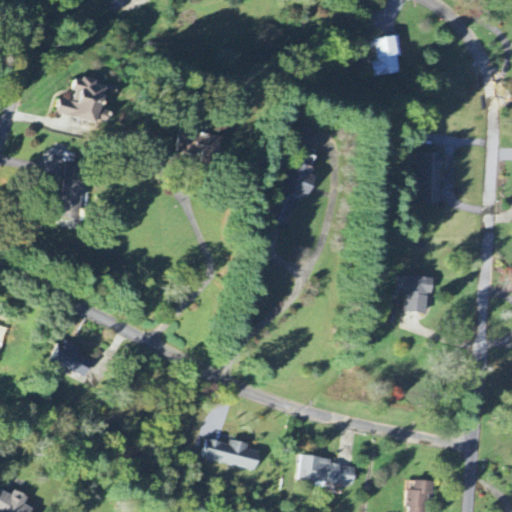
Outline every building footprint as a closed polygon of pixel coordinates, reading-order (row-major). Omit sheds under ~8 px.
[(62,114),(112,126),(115,113),(107,111),(112,88),(100,86),(101,83),(82,79),(77,102),(65,99),(62,114)] [(224,138),(185,133),(182,153),(208,156),(207,163),(221,165),(224,138)] [(273,224),(287,228),(297,197),(309,201),(316,178),(311,176),(316,158),(296,152),(273,224)] [(439,204),(440,168),(442,168),(443,155),(417,154),(415,204),(439,204)] [(81,223),(92,170),(72,166),(61,219),(81,223)] [(433,279),(408,278),(406,314),(426,315),(427,295),(432,295),(433,279)] [(79,350),(62,341),(51,363),(84,379),(92,364),(76,356),(79,350)] [(228,446),(206,441),(201,459),(256,473),(260,454),(247,451),(248,446),(229,441),(228,446)] [(356,470),(331,465),(331,462),(302,456),(298,480),(352,489),(356,470)] [(434,483),(415,483),(415,492),(407,492),(406,509),(409,509),(408,511),(427,511),(428,496),(433,496),(434,483)] [(0,511),(31,511),(33,510),(24,506),(27,498),(13,492),(11,497),(0,491),(0,511)]
